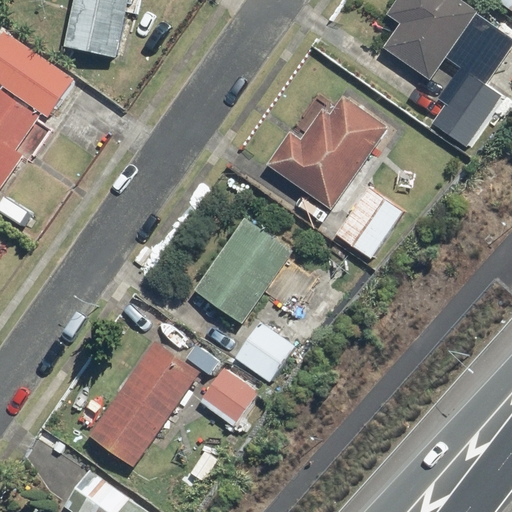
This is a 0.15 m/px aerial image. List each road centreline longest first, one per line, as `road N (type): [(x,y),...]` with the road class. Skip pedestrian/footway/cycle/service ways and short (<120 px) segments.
road 1 (residential): [(0,392),(274,0)]
road 2 (motorway): [(382,511),(511,356)]
